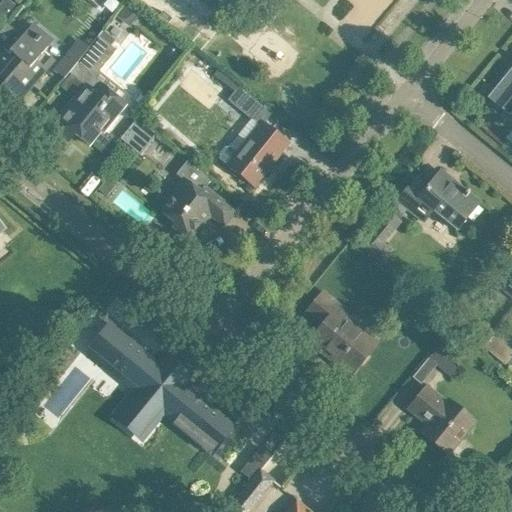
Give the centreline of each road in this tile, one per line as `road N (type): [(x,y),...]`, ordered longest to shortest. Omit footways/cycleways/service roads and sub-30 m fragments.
road 1 (residential): [(405,91),(208,330)]
road 2 (unclassified): [(430,511),(208,330)]
road 3 (unclassified): [(208,330),(0,158)]
road 4 (residential): [(511,177),(405,91)]
